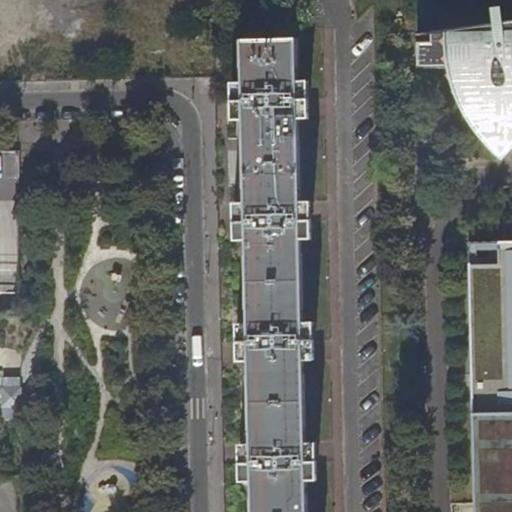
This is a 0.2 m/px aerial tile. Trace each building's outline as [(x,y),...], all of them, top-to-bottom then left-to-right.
[(430,42),(415,42),(415,67),(447,66),(449,74),(451,83),(455,92),(459,103),(463,111),(467,118),(474,128),(480,137),(487,145),(495,154),(501,160),(507,155),(511,150),(511,20),(489,24),(465,27),(438,31),(427,33),(418,34),(415,35),(430,35),(430,42)] [(306,511),(306,476),(305,439),(303,358),(302,320),(300,237),(299,200),(297,119),(296,81),(295,39),(240,40),(241,83),(242,120),(244,201),(245,238),(247,321),(248,359),(250,440),(251,478),(251,511),(306,511)] [(296,81),(297,119),(308,119),(307,81),(296,81)] [(231,120),(242,120),(241,83),(230,83),(231,120)] [(299,200),(300,237),(311,237),(310,200),(299,200)] [(234,239),(245,238),(244,201),(233,201),(234,239)] [(511,511),(511,244),(464,245),(470,511),(511,511)] [(302,320),(303,358),(314,357),(313,319),(302,320)] [(237,359),(248,359),(247,321),(236,321),(237,359)] [(21,377),(3,377),(3,416),(21,416),(21,377)] [(305,439),(306,476),(317,476),(316,439),(305,439)] [(239,440),(240,478),(251,478),(250,440),(239,440)]
